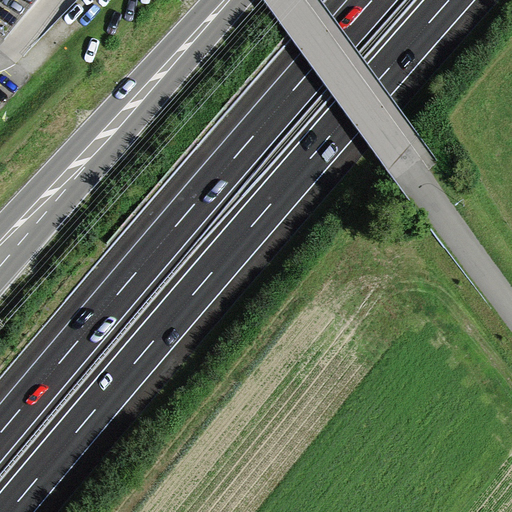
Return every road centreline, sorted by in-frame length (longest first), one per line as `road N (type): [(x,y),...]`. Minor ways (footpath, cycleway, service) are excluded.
road 1 (motorway): [(9,511),(449,0)]
road 2 (motorway): [(372,0),(0,433)]
road 3 (residential): [(287,0),(511,310)]
road 4 (primary): [(0,279),(239,0)]
road 5 (primary): [(214,0),(0,227)]
